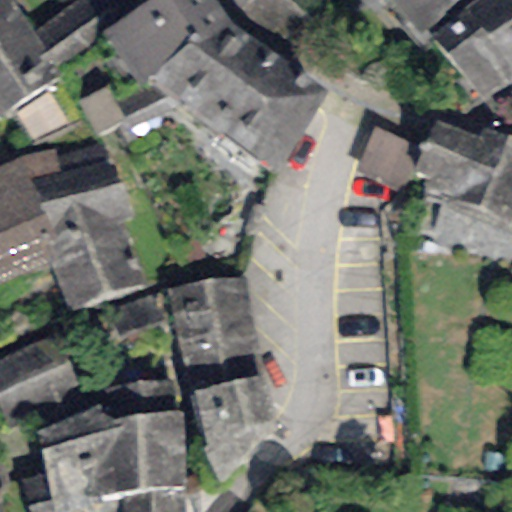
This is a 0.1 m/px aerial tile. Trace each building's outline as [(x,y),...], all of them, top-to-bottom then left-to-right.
[(34,32),(12,0),(0,0),(0,117),(62,73),(57,66),(34,32)] [(107,33),(89,0),(78,0),(34,32),(57,66),(107,33)] [(225,19),(213,0),(89,0),(107,33),(136,88),(147,79),(225,19)] [(431,35),(479,0),(388,0),(422,40),(431,35)] [(511,0),(479,0),(431,35),(482,98),(511,77),(511,0)] [(325,91),(231,26),(225,19),(147,79),(277,171),(325,91)] [(480,138),(435,120),(413,172),(428,178),(423,189),(511,225),(511,222),(511,137),(485,127),(480,138)] [(420,149),(373,129),(353,174),(400,194),(420,149)] [(55,241),(126,219),(135,218),(103,140),(54,156),(61,172),(30,180),(55,241)] [(61,172),(54,156),(51,149),(0,166),(0,272),(48,255),(45,244),(55,241),(30,180),(61,172)] [(65,310),(147,285),(126,219),(55,241),(45,244),(48,255),(65,310)] [(258,351),(242,274),(165,290),(182,367),(258,351)] [(81,397),(55,335),(0,358),(0,416),(5,429),(81,397)] [(258,351),(182,367),(186,391),(265,376),(258,351)] [(275,433),(265,376),(186,391),(201,449),(219,483),(275,433)] [(168,380),(104,389),(107,403),(34,432),(44,475),(21,480),(30,511),(105,511),(103,496),(123,492),(122,511),(183,511),(182,412),(172,412),(168,380)]
